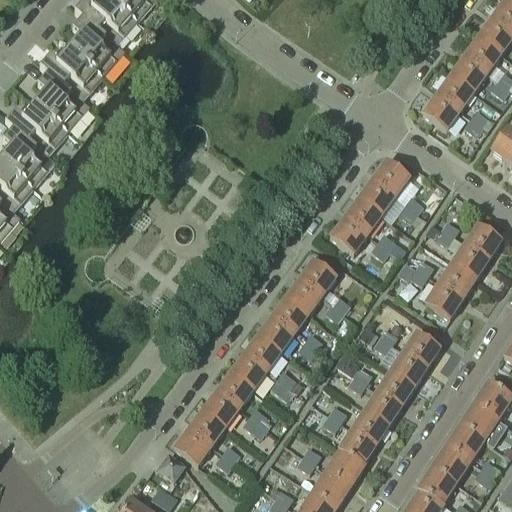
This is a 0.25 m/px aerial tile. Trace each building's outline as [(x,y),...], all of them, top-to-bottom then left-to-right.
[(137,29),(104,0),(93,13),(84,6),(74,18),(82,25),(82,24),(116,53),(117,53),(137,29)] [(137,29),(159,4),(154,0),(104,0),(137,29)] [(511,14),(511,0),(508,0),(503,8),(511,14)] [(511,42),(511,14),(503,8),(490,27),(511,42)] [(82,24),(82,25),(72,36),(80,43),(69,56),(102,85),(124,60),(117,53),(116,53),(82,24)] [(500,63),(511,46),(511,42),(490,27),(476,46),(500,63)] [(493,73),(500,63),(476,46),(463,64),(487,81),(493,73)] [(102,85),(69,56),(58,69),(50,61),(39,74),(47,80),(81,109),(82,108),(102,85)] [(473,101),(486,82),(487,81),(463,64),(449,83),(473,101)] [(81,109),(47,80),(37,91),(46,99),(34,111),(68,140),(89,115),(82,108),(81,109)] [(511,87),(503,80),(497,89),(509,97),(511,92),(511,87)] [(460,120),(473,101),(449,83),(435,102),(460,120)] [(509,97),(497,89),(491,97),(503,106),(509,97)] [(446,139),(460,120),(435,102),(422,121),(446,139)] [(68,140),(34,111),(23,124),(15,117),(4,129),(12,136),(12,135),(46,165),(47,164),(68,140)] [(482,135),(488,126),(476,118),(470,126),(482,135)] [(476,144),(482,135),(470,126),(464,135),(476,144)] [(12,135),(12,136),(2,147),(11,154),(0,166),(0,167),(33,196),(54,171),(47,164),(46,165),(12,135)] [(511,137),(507,135),(490,159),(509,172),(511,168),(511,137)] [(33,196),(0,167),(0,210),(12,220),(33,196)] [(395,206),(408,187),(385,169),(371,188),(395,206)] [(381,224),(395,206),(371,188),(357,206),(381,224)] [(416,222),(423,213),(411,203),(404,212),(416,222)] [(367,242),(381,224),(357,206),(344,225),(367,242)] [(0,210),(0,248),(20,226),(12,220),(0,210)] [(410,231),(416,222),(404,212),(397,221),(410,231)] [(344,225),(329,245),(353,262),(361,251),(367,242),(344,225)] [(453,246),(459,237),(446,228),(440,237),(453,246)] [(487,269),(500,249),(475,233),(462,253),(487,269)] [(447,255),(453,246),(440,237),(434,246),(447,255)] [(390,259),(395,252),(382,242),(377,250),(390,259)] [(377,250),(370,259),(383,268),(390,259),(377,250)] [(450,272),(474,288),(487,269),(462,253),(455,263),(450,272)] [(420,267),(414,276),(427,285),(433,276),(420,267)] [(321,306),(321,305),(335,286),(311,269),(297,288),(321,306)] [(462,308),(474,288),(450,272),(437,291),(462,308)] [(414,276),(408,285),(421,293),(427,285),(414,276)] [(307,324),(308,323),(321,306),(297,288),(283,307),(307,324)] [(448,327),(461,308),(462,308),(437,291),(424,311),(448,327)] [(336,304),(330,313),(343,323),(350,313),(336,304)] [(293,343),(293,342),(307,324),(283,307),(269,325),(293,343)] [(343,323),(330,313),(324,322),(337,332),(343,323)] [(279,361),(280,361),(293,343),(269,325),(255,344),(279,361)] [(354,331),(346,325),(339,334),(347,340),(354,331)] [(377,343),(364,334),(357,344),(371,353),(377,343)] [(385,337),(379,346),(391,354),(397,345),(385,337)] [(309,341),(303,350),(316,360),(322,350),(309,341)] [(414,341),(401,361),(426,377),(439,358),(414,341)] [(265,380),(266,379),(279,361),(255,344),(242,362),(265,380)] [(386,363),(391,354),(379,346),(373,355),(386,363)] [(316,360),(303,350),(296,360),(309,369),(316,360)] [(511,350),(503,365),(511,371),(511,350)] [(413,397),(426,377),(401,361),(388,380),(413,397)] [(251,399),(252,398),(265,380),(242,362),(228,381),(251,399)] [(335,373),(336,374),(351,384),(358,372),(343,363),(342,362),(335,373)] [(360,376),(354,385),(366,393),(372,384),(360,376)] [(282,379),(275,388),(289,397),(295,389),(282,379)] [(388,380),(376,399),(400,416),(413,397),(388,380)] [(238,417),(239,416),(251,399),(228,381),(214,400),(238,417)] [(360,402),(366,393),(354,385),(348,394),(360,402)] [(289,397),(275,388),(269,397),(282,407),(289,397)] [(486,390),(472,412),(497,428),(511,407),(511,393),(508,390),(501,400),(486,390)] [(376,399),(363,419),(388,435),(400,416),(376,399)] [(224,436),(238,417),(214,400),(200,418),(224,436)] [(493,455),(507,434),(497,428),(472,412),(458,433),(483,449),(493,455)] [(333,415),(328,423),(340,432),(346,423),(333,415)] [(254,416),(248,425),(261,435),(268,425),(254,416)] [(210,455),(211,454),(224,436),(200,418),(186,437),(210,455)] [(363,419),(350,438),(375,455),(388,435),(363,419)] [(334,442),(340,432),(328,423),(321,433),(334,442)] [(261,435),(248,425),(241,434),(259,447),(266,438),(261,435)] [(469,470),(483,449),(458,433),(444,454),(469,470)] [(196,474),(210,455),(186,437),(172,456),(196,474)] [(337,458),(338,459),(339,459),(362,474),(375,455),(350,438),(337,458)] [(227,454),(220,462),(234,472),(240,464),(227,454)] [(456,491),(469,471),(469,470),(444,454),(430,475),(456,491)] [(502,461),(509,466),(511,461),(511,456),(507,454),(502,461)] [(307,456),(302,464),(315,473),(321,465),(307,456)] [(362,474),(339,459),(338,459),(325,480),(349,496),(364,475),(362,474)] [(227,481),(234,472),(220,462),(213,471),(227,481)] [(173,490),(174,489),(184,475),(168,464),(157,478),(173,490)] [(310,482),(315,473),(302,464),(296,474),(310,482)] [(492,485),(497,476),(486,469),(480,477),(492,485)] [(440,511),(441,511),(455,492),(456,491),(430,475),(416,497),(417,499),(418,497),(440,511)] [(485,494),(492,485),(480,477),(474,487),(485,494)] [(326,511),(339,511),(349,496),(325,480),(310,502),(326,511)] [(157,511),(159,511),(168,499),(159,494),(150,507),(157,511)] [(267,503),(274,507),(281,511),(289,511),(293,507),(273,494),(267,503)] [(509,511),(511,511),(511,510),(511,500),(505,496),(499,505),(509,511)] [(440,511),(418,497),(417,499),(408,511),(440,511)] [(172,511),(177,506),(168,499),(159,511),(172,511)] [(326,511),(310,502),(303,511),(326,511)]
